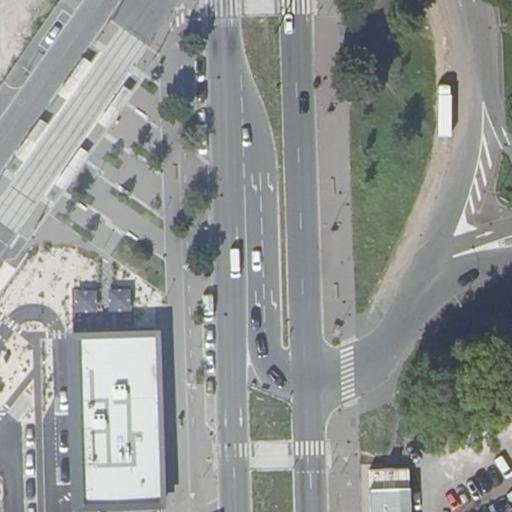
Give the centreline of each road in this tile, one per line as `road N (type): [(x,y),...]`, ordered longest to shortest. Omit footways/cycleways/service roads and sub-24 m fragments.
road 1 (primary): [(231,110),(236,511)]
road 2 (primary): [(307,380),(295,0)]
road 3 (unclassified): [(231,110),(260,178),(263,350),(275,368),(307,380)]
road 4 (unclassified): [(307,380),(346,373),(387,349),(431,261)]
road 5 (unclassified): [(431,261),(471,149),(475,88)]
road 6 (secondary): [(101,0),(0,145)]
road 7 (primary): [(311,511),(307,380)]
